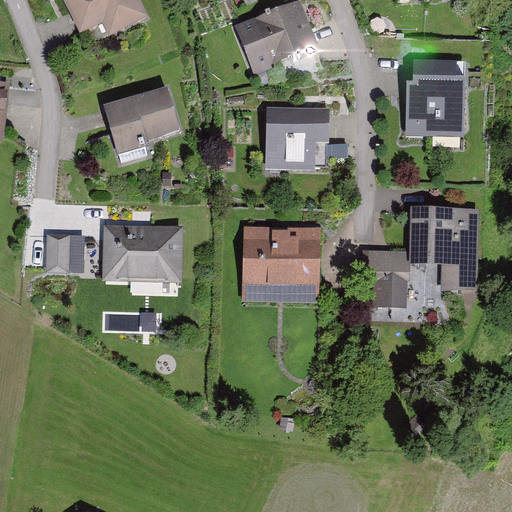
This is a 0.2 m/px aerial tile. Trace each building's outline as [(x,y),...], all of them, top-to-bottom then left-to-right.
[(82,39),(103,29),(111,45),(151,25),(138,0),(65,0),(62,1),(82,39)] [(275,71),(319,54),(301,9),(236,34),(255,84),(277,75),(275,71)] [(408,87),(407,141),(462,142),(463,88),(408,87)] [(182,94),(116,114),(130,164),(162,155),(160,148),(195,138),(182,94)] [(318,149),(327,149),(328,116),(270,114),(268,173),(317,174),(318,149)] [(212,163),(211,182),(229,183),(230,164),(212,163)] [(408,312),(409,272),(440,273),(440,299),(478,300),(479,270),(472,270),(474,215),(409,213),(408,259),(366,258),(365,286),(376,286),(375,311),(408,312)] [(245,231),(242,308),(320,311),(323,234),(245,231)] [(57,243),(55,280),(112,282),(112,290),(192,293),(195,236),(114,233),(113,245),(57,243)]
